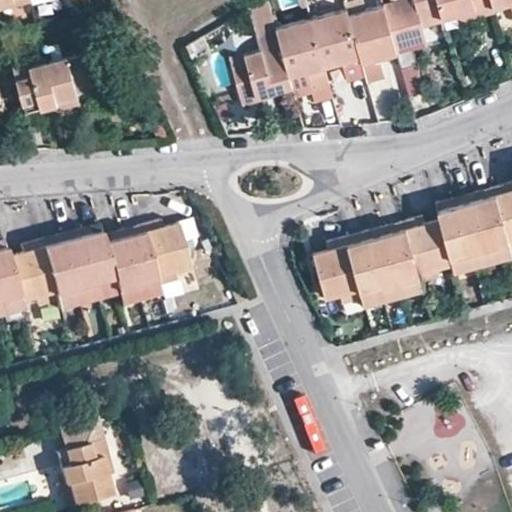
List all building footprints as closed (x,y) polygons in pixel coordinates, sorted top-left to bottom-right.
[(11,0),(8,0),(0,2),(0,9),(13,5),(11,0)] [(414,9),(411,0),(395,0),(382,4),(395,53),(426,44),(423,31),(416,9),(414,9)] [(423,31),(441,26),(439,18),(434,0),(411,0),(414,9),(416,9),(423,31)] [(473,9),(470,0),(434,0),(439,18),(455,14),(473,9)] [(474,17),(493,13),(491,8),(489,0),(470,0),(473,9),(474,17)] [(395,53),(382,4),(347,13),(359,56),(361,61),(378,57),(395,53)] [(347,13),(346,12),(345,7),(310,16),(323,66),(341,61),(359,56),(347,13)] [(474,17),(473,9),(455,14),(458,21),(474,17)] [(323,66),(310,16),(274,26),(288,76),(304,71),(323,66)] [(288,76),(274,26),(254,31),(258,48),(271,91),(290,86),(288,76)] [(271,91),(258,48),(243,51),(254,94),(271,91)] [(255,100),(254,94),(243,51),(228,55),(240,104),(255,100)] [(82,53),(65,58),(75,94),(91,90),(82,53)] [(44,54),(10,63),(14,76),(29,73),(27,66),(45,60),(44,54)] [(65,55),(45,60),(56,99),(75,94),(65,58),(65,55)] [(361,61),(359,56),(341,61),(346,80),(364,76),(361,61)] [(382,76),(378,57),(361,61),(364,76),(365,81),(382,76)] [(27,66),(29,73),(36,99),(38,107),(44,105),(56,102),(56,99),(45,60),(27,66)] [(328,86),(323,66),(304,71),(310,90),(328,86)] [(29,73),(14,76),(17,87),(21,103),(36,99),(29,73)] [(271,91),(254,94),(255,100),(272,95),(271,91)] [(77,103),(75,94),(56,99),(56,102),(44,105),(46,113),(77,103)] [(38,107),(36,99),(21,103),(24,111),(38,107)] [(492,184),(494,191),(511,186),(511,184),(510,179),(492,184)] [(472,189),(474,197),(494,191),(492,184),(472,189)] [(511,186),(494,191),(507,237),(511,235),(511,186)] [(452,195),(455,202),(474,197),(472,189),(452,195)] [(494,191),(474,197),(487,243),(507,237),(494,191)] [(433,200),(435,208),(455,202),(452,195),(433,200)] [(474,197),(455,202),(468,248),(487,243),(474,197)] [(455,202),(435,208),(437,215),(448,254),(468,248),(455,202)] [(404,225),(423,219),(421,212),(402,218),(404,225)] [(448,254),(437,215),(423,219),(435,266),(450,262),(448,254)] [(158,217),(138,222),(140,230),(159,225),(158,217)] [(384,230),(404,225),(402,218),(382,223),(384,230)] [(435,266),(423,219),(404,225),(417,270),(435,266)] [(95,220),(75,225),(78,235),(98,230),(95,220)] [(138,222),(118,228),(121,235),(140,230),(138,222)] [(365,235),(384,230),(382,223),(364,228),(365,235)] [(75,225),(56,231),(58,240),(78,235),(75,225)] [(417,270),(404,225),(384,230),(398,277),(417,273),(417,270)] [(118,228),(99,233),(101,241),(121,235),(118,228)] [(345,240),(365,235),(364,228),(344,234),(345,240)] [(99,233),(98,230),(78,235),(91,281),(110,276),(101,241),(99,233)] [(140,230),(121,235),(133,282),(152,276),(140,230)] [(398,277),(384,230),(365,235),(378,282),(398,277)] [(56,231),(36,236),(38,245),(58,240),(56,231)] [(329,245),(345,240),(344,234),(327,238),(329,245)] [(71,286),(91,281),(78,235),(58,240),(71,286)] [(121,235),(101,241),(110,276),(114,287),(133,282),(121,235)] [(378,282),(365,235),(345,240),(359,288),(378,282)] [(19,250),(38,245),(36,236),(16,241),(19,250)] [(511,253),(509,246),(507,237),(487,243),(492,260),(511,254),(511,253)] [(51,291),(71,286),(58,240),(38,245),(51,291)] [(359,288),(345,240),(329,245),(311,250),(323,296),(359,288)] [(492,260),(487,243),(468,248),(472,265),(492,260)] [(19,250),(4,254),(15,292),(17,300),(32,296),(51,291),(38,245),(19,250)] [(2,246),(0,246),(0,295),(15,292),(4,254),(2,246)] [(472,265),(468,248),(448,254),(450,262),(453,270),(472,265)] [(435,266),(417,270),(417,273),(419,280),(439,275),(435,266)] [(174,280),(172,271),(152,276),(154,284),(174,280)] [(417,273),(398,277),(402,293),(421,288),(419,280),(417,273)] [(114,287),(110,276),(91,281),(95,297),(114,292),(114,287)] [(154,284),(152,276),(133,282),(138,297),(156,293),(154,284)] [(398,277),(378,282),(383,298),(402,293),(398,277)] [(95,297),(91,281),(71,286),(75,302),(95,297)] [(138,297),(133,282),(114,287),(114,292),(117,302),(138,297)] [(378,282),(359,288),(363,304),(383,298),(378,282)] [(75,302),(71,286),(51,291),(54,299),(56,307),(75,302)] [(54,299),(51,291),(32,296),(35,304),(54,299)] [(17,300),(15,292),(0,295),(0,311),(0,314),(20,308),(17,300)] [(102,437),(89,441),(93,456),(100,455),(105,474),(112,472),(102,437)] [(105,474),(100,455),(93,456),(89,441),(62,448),(66,464),(59,465),(58,466),(59,471),(62,482),(66,481),(72,503),(111,493),(105,474)] [(59,465),(66,464),(62,448),(54,449),(59,465)] [(61,505),(72,503),(66,481),(62,482),(59,471),(53,472),(61,505)] [(132,509),(155,503),(151,491),(127,497),(130,509),(132,509)]
